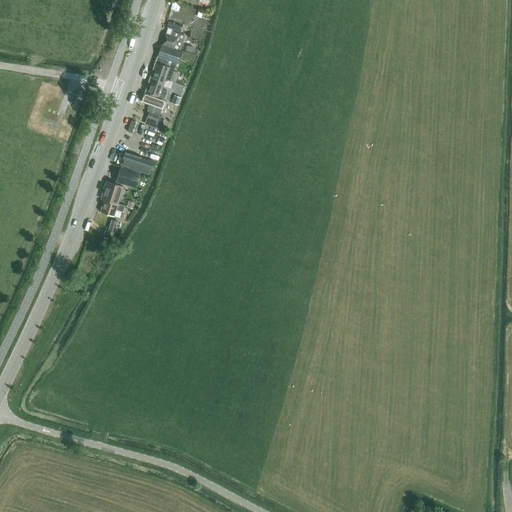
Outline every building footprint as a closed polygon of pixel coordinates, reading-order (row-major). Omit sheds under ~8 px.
[(190,8),(183,7),(181,14),(188,15),(190,8)] [(182,26),(169,22),(167,28),(172,29),(172,30),(170,36),(165,34),(161,44),(180,50),(185,34),(181,32),(182,26)] [(151,74),(165,79),(170,81),(176,63),(178,64),(183,52),(161,45),(159,52),(151,74)] [(168,92),(161,90),(165,79),(151,74),(145,92),(165,100),(168,92)] [(161,109),(164,100),(144,93),(141,102),(149,105),(147,111),(148,111),(146,117),(156,121),(161,109)] [(174,95),(172,102),(178,104),(180,97),(174,95)] [(125,152),(120,165),(131,169),(149,175),(153,161),(125,152)] [(120,167),(116,181),(134,187),(139,173),(120,167)] [(123,187),(107,182),(101,199),(104,200),(117,204),(123,187)] [(104,200),(100,212),(114,216),(115,210),(122,212),(124,206),(117,204),(104,200)] [(114,233),(117,221),(111,219),(107,231),(104,230),(103,235),(112,238),(113,233),(114,233)]
